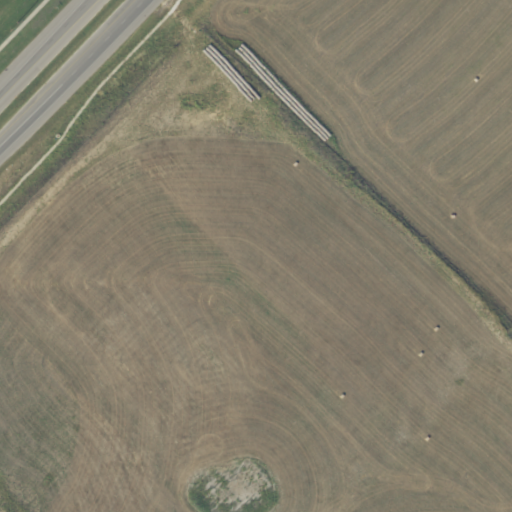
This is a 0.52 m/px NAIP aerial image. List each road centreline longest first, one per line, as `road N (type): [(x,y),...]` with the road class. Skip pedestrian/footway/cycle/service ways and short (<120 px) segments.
road 1 (secondary): [(0,143),(140,0)]
road 2 (secondary): [(89,0),(0,92)]
